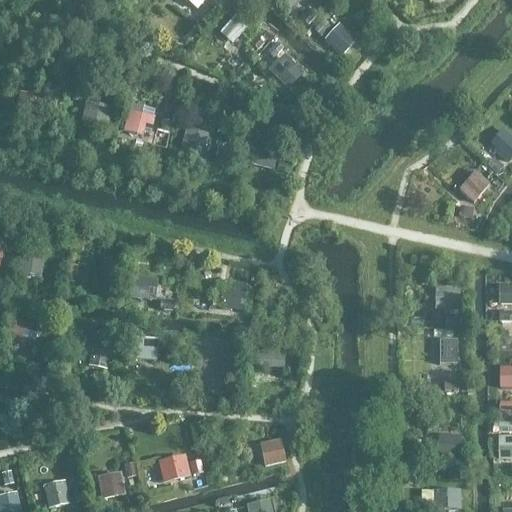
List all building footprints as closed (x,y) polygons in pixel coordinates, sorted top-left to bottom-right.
[(53,0),(62,8),(69,0),(53,0)] [(172,0),(187,15),(202,0),(172,0)] [(233,43),(248,26),(236,14),(220,31),(233,43)] [(336,22),(321,36),(338,53),(352,39),(336,22)] [(85,104),(82,122),(117,128),(120,109),(85,104)] [(130,114),(124,138),(146,144),(152,120),(130,114)] [(187,127),(181,149),(206,156),(212,134),(187,127)] [(511,146),(494,130),(476,150),(495,168),(511,149),(511,146)] [(251,144),(246,168),(267,172),(272,148),(251,144)] [(475,204),(493,185),(476,169),(458,189),(475,204)] [(470,205),(457,210),(461,221),(474,216),(470,205)] [(44,257),(19,250),(13,270),(38,277),(44,257)] [(131,277),(131,296),(159,296),(158,277),(131,277)] [(511,283),(502,284),(502,304),(511,303),(511,283)] [(454,287),(425,288),(426,324),(455,324),(454,287)] [(203,290),(204,308),(240,307),(240,290),(203,290)] [(113,341),(94,336),(88,362),(107,366),(113,341)] [(458,365),(459,339),(441,339),(440,365),(458,365)] [(275,344),(242,349),(245,370),(278,365),(275,344)] [(511,364),(496,366),(499,398),(511,396),(511,364)] [(458,389),(457,378),(441,380),(443,391),(458,389)] [(448,434),(425,435),(426,453),(448,452),(448,434)] [(511,459),(511,434),(500,435),(501,459),(511,459)] [(260,444),(266,467),(287,462),(281,438),(260,444)] [(147,460),(152,485),(187,477),(181,453),(147,460)] [(202,460),(191,461),(192,475),(204,474),(202,460)] [(133,463),(120,468),(125,480),(138,475),(133,463)] [(122,472),(98,477),(103,500),(126,496),(122,472)] [(42,479),(42,497),(66,497),(65,478),(42,479)] [(463,510),(463,489),(423,490),(424,511),(463,510)] [(0,495),(0,511),(22,511),(19,492),(0,495)] [(511,511),(511,501),(497,502),(497,511),(511,511)] [(236,507),(236,511),(266,511),(266,503),(236,507)]
